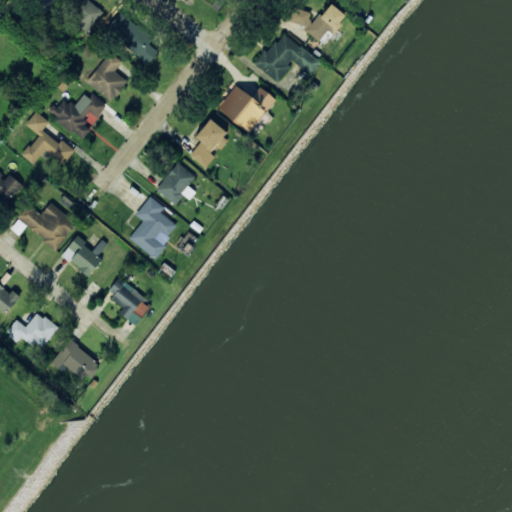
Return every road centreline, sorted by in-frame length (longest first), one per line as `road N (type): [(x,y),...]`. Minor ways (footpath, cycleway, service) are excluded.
road 1 (residential): [(102,187),(254,0)]
road 2 (residential): [(94,323),(0,244)]
